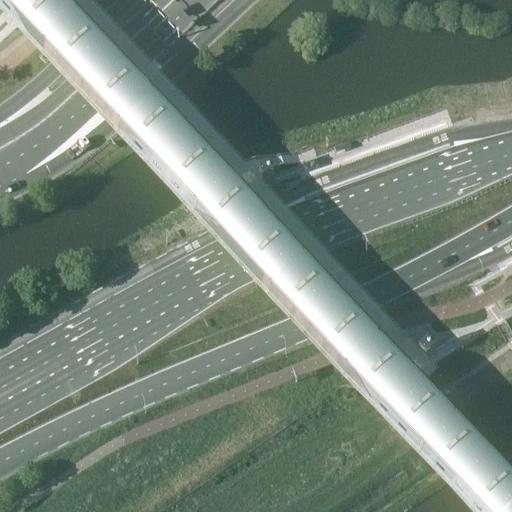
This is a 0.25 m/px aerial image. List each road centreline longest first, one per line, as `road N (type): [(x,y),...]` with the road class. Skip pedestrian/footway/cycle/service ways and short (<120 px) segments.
road 1 (primary): [(0,463),(353,306),(511,220)]
road 2 (primary): [(511,156),(295,233),(0,386)]
